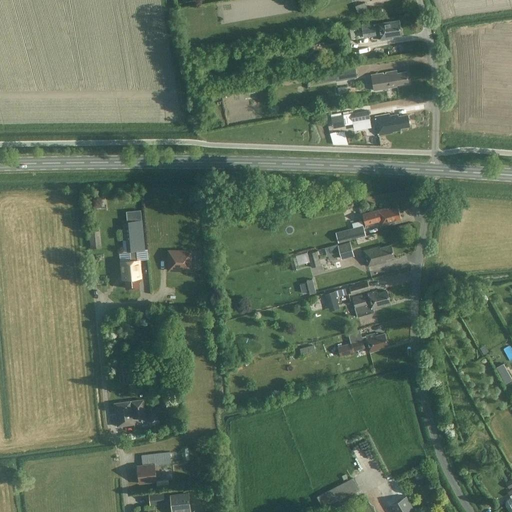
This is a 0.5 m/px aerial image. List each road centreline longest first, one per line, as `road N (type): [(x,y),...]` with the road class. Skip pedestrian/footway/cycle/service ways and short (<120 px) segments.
road 1 (primary): [(0,164),(434,169)]
road 2 (residential): [(467,511),(438,453),(418,375),(421,245),(434,169)]
road 3 (residential): [(126,511),(97,310),(151,306)]
road 4 (residential): [(434,169),(433,71),(417,0)]
